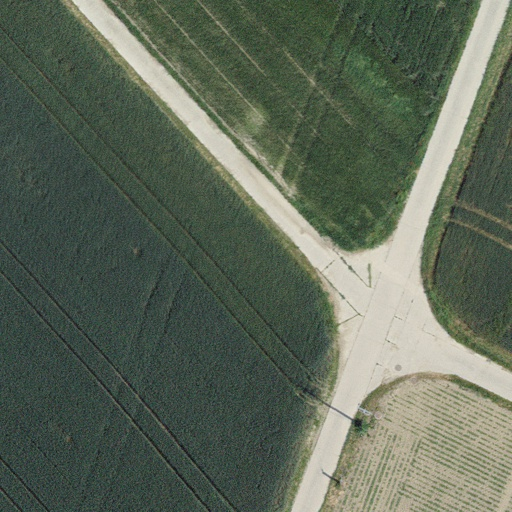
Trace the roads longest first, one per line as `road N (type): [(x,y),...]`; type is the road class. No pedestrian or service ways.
road 1 (track): [(83,0),(381,322),(511,386)]
road 2 (track): [(309,511),(502,0)]
